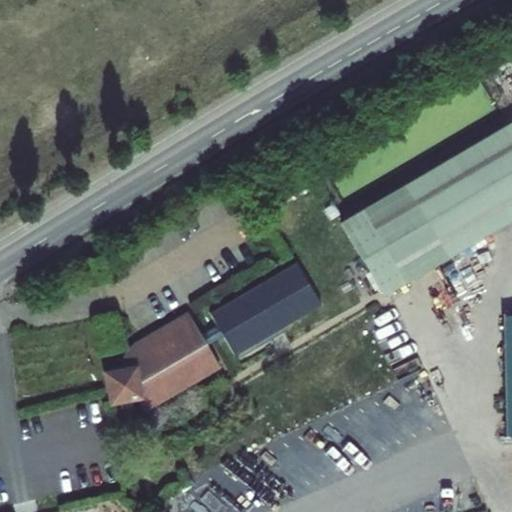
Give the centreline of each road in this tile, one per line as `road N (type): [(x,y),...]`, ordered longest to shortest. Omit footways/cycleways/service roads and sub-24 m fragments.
road 1 (secondary): [(443,0),(0,265)]
road 2 (unknown): [(480,445),(369,511)]
